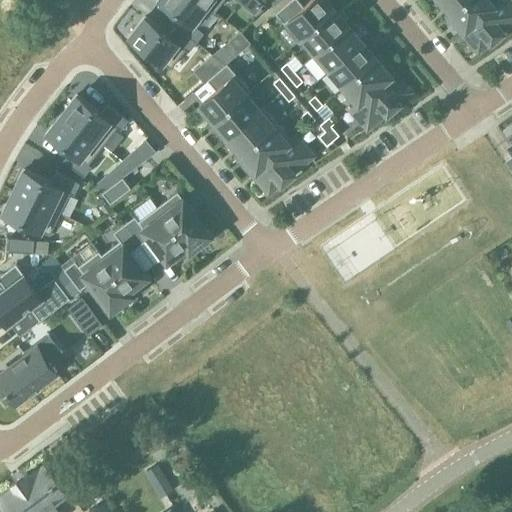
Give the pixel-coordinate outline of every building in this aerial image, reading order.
[(200,0),(161,0),(184,17),(176,26),(197,42),(204,33),(197,27),(211,9),(200,0)] [(200,0),(211,9),(215,12),(224,0),(200,0)] [(299,40),(303,37),(335,10),(329,3),(330,2),(329,1),(328,1),(326,0),(311,0),(304,6),(298,0),(291,0),(276,13),(299,40)] [(441,0),(446,5),(445,6),(446,7),(447,7),(452,12),(453,13),(468,0),(441,0)] [(468,0),(453,13),(459,21),(456,23),(463,32),(500,0),(468,0)] [(500,0),(463,32),(467,36),(466,37),(467,39),(468,38),(479,51),(491,41),(492,43),(494,41),(502,34),(502,35),(504,33),(502,31),(511,22),(511,4),(508,0),(500,0)] [(314,56),(349,26),(342,18),(343,17),(342,16),(341,17),(335,10),(303,37),(317,52),(313,56),(314,56)] [(145,17),(130,36),(171,68),(186,49),(189,52),(197,42),(176,26),(169,35),(145,17)] [(355,33),(349,26),(314,56),(327,73),(363,43),(356,35),(357,34),(356,32),(355,33)] [(241,31),(214,55),(226,65),(228,63),(252,44),(241,31)] [(342,89),(377,59),(371,53),(372,52),(371,50),(370,51),(363,43),(327,73),(328,73),(332,70),(345,85),(341,88),(342,89)] [(214,55),(195,71),(204,84),(208,80),(226,65),(214,55)] [(394,73),(386,64),(383,67),(377,59),(342,89),(355,105),(352,108),(394,73)] [(216,90),(200,104),(208,112),(207,113),(208,115),(209,114),(215,121),(246,94),(247,95),(251,91),(228,63),(226,65),(208,80),(216,90)] [(289,77),(295,72),(288,63),(282,68),(289,77)] [(304,81),(295,72),(289,77),(297,86),(304,81)] [(399,102),(410,92),(399,79),(400,78),(399,77),(398,78),(394,73),(352,108),(368,128),(387,112),(389,114),(391,112),(390,112),(398,105),(400,104),(399,102)] [(288,87),(280,78),(274,83),(282,92),(288,87)] [(296,96),(288,87),(282,92),(290,101),(296,96)] [(222,129),(229,137),(260,110),(247,95),(246,94),(215,121),(221,127),(220,128),(221,130),(222,129)] [(77,95),(62,113),(103,145),(118,127),(121,130),(129,120),(108,104),(101,113),(77,95)] [(310,101),(318,110),(324,105),(316,96),(310,101)] [(236,148),(237,147),(243,154),(278,124),(263,107),(260,110),(229,137),(236,145),(235,146),(236,148)] [(302,116),(310,125),(316,120),(308,110),(302,116)] [(62,113),(48,132),(71,151),(64,160),(84,176),(92,166),(89,164),(103,145),(62,113)] [(335,123),(330,117),(321,125),(326,131),(332,126),(335,123)] [(278,124),(243,154),(249,161),(246,164),(254,173),(292,140),(291,139),(278,124)] [(340,135),(332,126),(326,131),(334,141),(340,135)] [(334,141),(326,131),(320,137),(328,146),(334,141)] [(254,173),(257,177),(256,178),(258,180),(259,179),(270,192),(281,182),(283,184),(285,182),(292,175),(293,176),(295,174),(293,172),(312,156),(295,137),(291,139),(292,140),(254,173)] [(131,154),(123,161),(134,169),(143,163),(131,154)] [(123,161),(115,168),(125,176),(134,169),(123,161)] [(24,169),(14,191),(60,213),(71,193),(74,194),(80,183),(57,172),(51,183),(24,169)] [(111,204),(132,188),(123,177),(103,193),(111,204)] [(102,180),(94,187),(103,193),(111,186),(102,180)] [(14,191),(3,212),(50,235),(60,213),(14,191)] [(189,206),(178,192),(158,207),(191,251),(194,249),(208,238),(212,236),(209,232),(190,208),(191,207),(190,205),(189,206)] [(158,207),(139,221),(136,216),(125,224),(140,245),(150,237),(154,243),(153,243),(155,245),(155,244),(170,263),(189,249),(191,251),(158,207)] [(140,245),(125,224),(114,232),(121,241),(102,255),(99,251),(132,296),(133,295),(131,293),(150,278),(136,259),(135,257),(134,257),(130,252),(140,245)] [(8,238),(7,251),(33,253),(34,240),(8,238)] [(65,269),(80,290),(91,282),(94,287),(94,288),(95,290),(96,289),(109,307),(112,311),(115,308),(129,297),(132,296),(99,251),(79,266),(76,261),(65,269)] [(40,320),(70,298),(55,278),(54,278),(37,290),(25,274),(24,274),(16,264),(0,275),(0,281),(5,288),(5,289),(0,288),(0,316),(7,325),(30,307),(40,320)] [(55,278),(70,298),(80,290),(65,270),(55,278)] [(82,297),(67,308),(68,309),(70,307),(89,332),(100,323),(102,325),(103,325),(82,297)] [(272,300),(270,297),(258,306),(260,309),(251,316),(266,337),(256,345),(274,369),(284,382),(302,368),(283,343),(299,331),(291,320),(294,318),(284,305),(281,307),(275,298),(272,300)] [(231,331),(204,352),(230,387),(247,374),(255,383),(274,369),(256,345),(255,343),(245,350),(231,331)] [(25,356),(0,374),(0,378),(7,389),(6,390),(9,394),(9,393),(16,403),(57,372),(50,362),(51,360),(51,359),(49,361),(40,349),(28,357),(24,352),(22,353),(25,356)] [(187,364),(164,382),(174,395),(172,397),(175,401),(167,406),(164,403),(163,404),(187,436),(206,422),(198,411),(213,399),(187,364)] [(16,488),(1,499),(6,506),(10,511),(58,511),(53,505),(66,496),(44,467),(29,478),(28,475),(14,485),(16,488)] [(165,480),(153,487),(160,498),(171,490),(165,480)]
